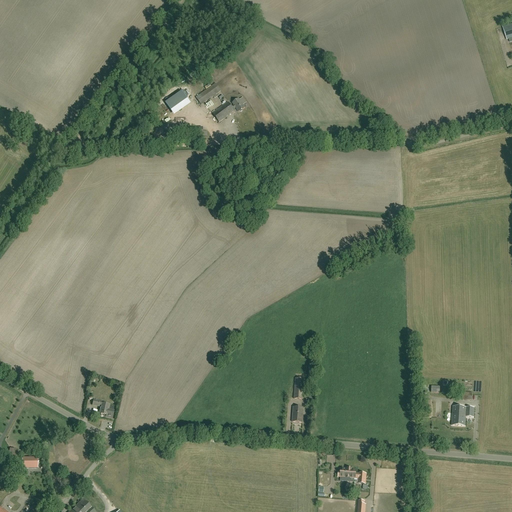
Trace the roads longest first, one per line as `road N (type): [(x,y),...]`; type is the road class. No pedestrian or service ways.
road 1 (unclassified): [(511,459),(201,430),(120,439)]
road 2 (unclassified): [(210,142),(392,137),(418,145),(511,124)]
road 3 (unclassified): [(120,439),(0,373)]
road 4 (track): [(75,143),(210,142)]
